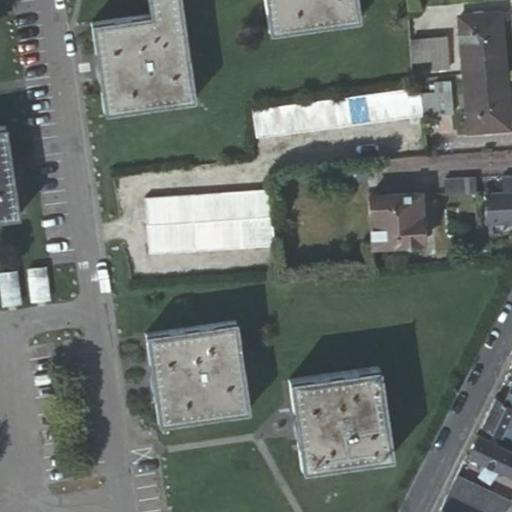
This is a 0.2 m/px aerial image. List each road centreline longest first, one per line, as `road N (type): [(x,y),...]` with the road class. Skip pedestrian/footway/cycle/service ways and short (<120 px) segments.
road 1 (residential): [(111,489),(40,0)]
road 2 (residential): [(511,307),(412,511)]
